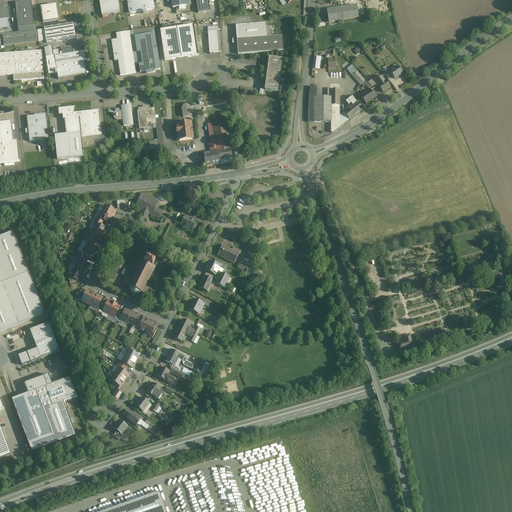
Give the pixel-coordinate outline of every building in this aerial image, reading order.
[(101,0),(99,0),(102,16),(120,13),(118,0),(101,0)] [(127,0),(130,14),(153,10),(151,0),(127,0)] [(189,0),(170,0),(172,9),(190,6),(189,0)] [(210,12),(208,0),(195,0),(198,14),(210,12)] [(31,2),(15,3),(18,33),(3,35),(4,46),(38,42),(37,31),(34,31),(31,2)] [(56,5),(40,8),(43,23),(58,20),(56,5)] [(356,6),(327,11),(329,23),(358,18),(356,6)] [(8,7),(0,7),(0,28),(8,28),(7,19),(10,19),(8,7)] [(73,24),(44,29),(46,43),(47,43),(76,39),(73,24)] [(236,26),(237,40),(268,38),(267,24),(236,26)] [(198,56),(194,25),(160,31),(165,61),(198,56)] [(160,70),(154,30),(130,34),(129,32),(116,34),(117,40),(111,41),(115,61),(118,61),(120,76),(136,74),(135,66),(139,65),(140,73),(145,72),(155,71),(160,70)] [(220,53),(218,31),(208,32),(209,54),(220,53)] [(268,38),(237,40),(238,55),(283,51),(282,36),(268,38)] [(387,50),(378,55),(381,60),(389,55),(387,50)] [(0,54),(0,76),(13,75),(14,82),(44,79),(41,51),(0,54)] [(80,52),(54,56),(58,80),(86,75),(83,58),(81,58),(80,52)] [(328,69),(337,68),(336,58),(334,58),(334,54),(327,55),(328,69)] [(313,69),(321,70),(321,57),(314,57),(313,69)] [(282,60),(269,58),(267,72),(265,72),(266,76),(267,77),(265,90),(278,92),(282,60)] [(352,65),(347,70),(352,76),(357,73),(358,72),(352,65)] [(389,71),(394,79),(402,74),(397,66),(389,71)] [(365,82),(357,73),(352,76),(360,85),(365,82)] [(384,81),(381,77),(373,82),(376,87),(378,86),(383,93),(383,92),(383,93),(390,88),(385,81),(384,81)] [(373,82),(371,81),(368,83),(368,84),(373,89),(373,90),(376,87),(373,82)] [(308,122),(314,123),(314,98),(316,98),(316,88),(311,88),(309,100),(308,122)] [(339,90),(330,90),(330,98),(330,106),(331,106),(339,106),(339,90)] [(370,91),(360,97),(366,104),(375,98),(371,91),(370,90),(370,91)] [(357,103),(352,97),(347,101),(345,102),(348,106),(351,104),(352,106),(344,113),(349,120),(350,121),(358,115),(358,114),(362,110),(357,103)] [(316,98),(314,98),(314,123),(331,123),(331,109),(331,106),(330,106),(330,98),(316,98)] [(192,117),(191,114),(190,106),(188,105),(183,105),(181,108),(184,118),(192,117)] [(130,106),(121,107),(122,112),(123,120),(124,127),(133,126),(130,106)] [(144,108),(138,109),(138,111),(137,112),(139,130),(143,129),(144,132),(148,132),(147,129),(148,129),(147,125),(156,124),(155,119),(154,109),(149,109),(149,107),(144,107),(144,108)] [(74,108),(58,109),(59,116),(62,115),(63,120),(64,120),(66,135),(81,133),(82,138),(102,136),(101,131),(99,111),(74,114),(74,112),(74,108)] [(331,109),(331,123),(331,133),(333,133),(339,128),(339,117),(339,109),(331,109)] [(120,112),(117,111),(115,112),(114,115),(114,117),(115,119),(116,120),(119,121),(123,120),(122,112),(120,112)] [(10,113),(6,115),(2,115),(0,115),(0,123),(11,122),(11,123),(14,122),(13,113),(10,113)] [(46,115),(27,117),(29,129),(25,130),(25,134),(29,134),(29,142),(48,140),(46,115)] [(161,118),(155,119),(156,124),(158,148),(164,147),(161,118)] [(0,123),(0,143),(13,142),(11,123),(11,122),(0,123)] [(191,123),(177,125),(178,129),(176,129),(177,134),(178,134),(179,141),(192,140),(192,133),(191,133),(191,131),(192,131),(192,130),(191,130),(191,123)] [(218,152),(219,161),(226,160),(232,159),(230,150),(226,125),(213,127),(215,136),(212,136),(213,145),(216,144),(217,146),(213,147),(214,153),(218,152)] [(102,136),(82,138),(83,145),(106,142),(105,130),(101,131),(102,136)] [(82,138),(81,133),(66,135),(54,136),(57,160),(84,157),(82,138)] [(13,142),(0,143),(0,164),(20,162),(18,141),(13,142)] [(142,195),(136,207),(142,211),(141,213),(145,215),(146,213),(148,214),(159,219),(161,214),(155,210),(158,203),(142,195)] [(185,199),(182,205),(189,208),(192,203),(185,199)] [(102,212),(112,218),(116,212),(105,206),(102,212)] [(99,219),(105,222),(109,224),(112,218),(102,212),(99,218),(99,219)] [(196,223),(185,217),(183,220),(178,217),(176,223),(184,227),(192,231),(196,223)] [(93,231),(103,236),(107,230),(102,227),(96,224),(96,225),(93,231)] [(93,231),(90,236),(90,237),(97,240),(100,242),(103,236),(93,231)] [(0,237),(0,284),(29,273),(13,232),(0,237)] [(84,248),(95,254),(98,247),(93,245),(87,242),(87,243),(84,248)] [(232,251),(223,246),(218,256),(234,264),(239,254),(232,251)] [(250,246),(244,257),(252,260),(257,250),(250,246)] [(81,255),(86,257),(91,260),(95,254),(84,248),(81,254),(81,255)] [(121,275),(125,277),(122,284),(130,288),(130,289),(130,291),(131,292),(131,293),(132,294),(133,295),(135,295),(137,295),(139,295),(140,294),(140,293),(149,297),(152,290),(146,286),(155,268),(155,269),(156,268),(153,267),(155,261),(146,257),(143,262),(140,261),(141,262),(134,275),(124,269),(121,275)] [(75,266),(85,272),(87,269),(89,265),(83,263),(78,260),(75,266)] [(220,267),(209,262),(205,270),(216,275),(217,274),(219,268),(220,267)] [(77,275),(79,276),(83,278),(84,274),(85,272),(75,266),(72,272),(78,275),(77,275)] [(253,271),(248,268),(246,272),(244,275),(250,278),(253,271)] [(77,281),(78,279),(76,278),(77,275),(78,275),(72,272),(69,277),(77,281)] [(0,332),(42,316),(43,311),(29,273),(0,284),(0,332)] [(222,274),(221,274),(220,275),(216,284),(224,288),(229,278),(225,276),(222,274)] [(212,281),(203,277),(201,281),(202,282),(199,288),(208,292),(211,286),(209,285),(212,281)] [(93,295),(94,294),(86,291),(82,299),(86,300),(85,303),(91,306),(96,296),(93,295)] [(97,309),(100,304),(102,298),(98,296),(98,297),(96,296),(91,306),(97,309)] [(200,299),(198,302),(204,305),(204,306),(209,308),(210,304),(200,299)] [(198,302),(194,300),(191,305),(190,304),(188,309),(198,314),(200,309),(202,310),(204,306),(204,305),(198,302)] [(374,312),(379,308),(373,301),(368,305),(374,312)] [(109,315),(114,304),(110,302),(110,303),(108,302),(107,304),(103,312),(109,315)] [(117,307),(117,306),(114,304),(109,315),(114,318),(119,310),(119,308),(117,307)] [(126,324),(132,313),(131,312),(130,312),(126,310),(123,316),(121,320),(124,321),(123,322),(126,324)] [(133,326),(135,322),(138,316),(133,314),(133,313),(132,313),(126,324),(130,325),(133,326)] [(143,330),(145,331),(150,322),(143,319),(141,323),(138,330),(141,331),(143,330)] [(183,320),(179,327),(197,336),(199,331),(195,330),(195,331),(189,328),(191,324),(183,320)] [(150,322),(145,331),(147,333),(148,334),(150,336),(151,336),(154,330),(156,325),(150,322)] [(48,323),(30,331),(40,359),(59,352),(48,323)] [(193,343),(197,336),(179,327),(174,339),(182,342),(185,335),(191,338),(190,341),(193,343)] [(410,335),(403,337),(405,342),(397,344),(399,350),(413,346),(410,335)] [(22,366),(40,359),(37,349),(18,356),(22,366)] [(128,351),(125,357),(135,362),(139,356),(134,353),(128,350),(128,351)] [(180,355),(171,350),(165,361),(175,366),(178,359),(183,361),(184,357),(180,355)] [(122,363),(128,366),(132,368),(135,362),(125,357),(122,362),(122,363)] [(206,363),(198,359),(193,370),(201,374),(206,363)] [(115,374),(124,381),(128,375),(124,372),(119,368),(118,369),(115,374)] [(165,381),(167,377),(170,372),(162,368),(157,377),(165,381)] [(111,379),(120,386),(124,381),(115,374),(111,379)] [(48,375),(24,384),(28,393),(28,394),(36,391),(45,388),(52,406),(63,402),(77,397),(69,378),(52,384),(48,375)] [(160,389),(153,384),(149,389),(149,388),(146,392),(150,395),(152,396),(154,398),(155,397),(158,392),(160,390),(160,389)] [(45,388),(36,391),(28,394),(28,393),(12,400),(32,452),(76,436),(63,402),(52,406),(45,388)] [(178,394),(167,388),(165,391),(172,395),(171,397),(175,400),(178,394)] [(143,412),(150,403),(142,397),(135,406),(143,412)] [(160,406),(156,403),(151,410),(156,412),(160,406)] [(131,412),(126,419),(136,426),(136,425),(139,427),(143,421),(141,420),(141,419),(131,412)] [(127,427),(119,421),(114,428),(116,430),(122,434),(127,427)] [(151,428),(149,426),(147,429),(153,433),(157,428),(153,425),(151,428)] [(0,458),(11,455),(0,426),(0,458)] [(123,435),(122,434),(116,430),(112,436),(119,440),(123,435)] [(103,511),(166,511),(160,493),(103,511)]
